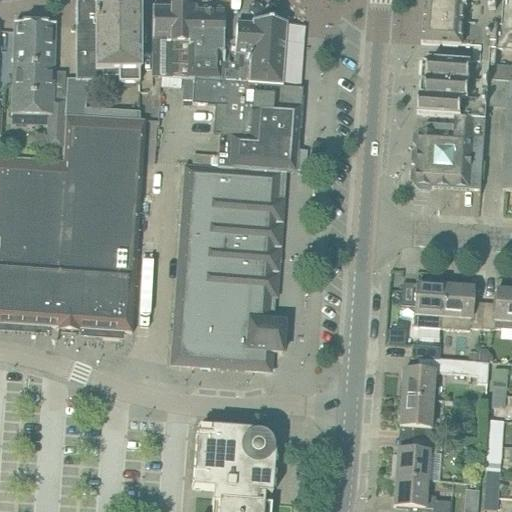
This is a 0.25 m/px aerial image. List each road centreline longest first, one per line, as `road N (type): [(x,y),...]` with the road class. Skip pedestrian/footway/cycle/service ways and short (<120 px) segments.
road 1 (unclassified): [(351,409),(177,405),(0,349)]
road 2 (tertiary): [(364,229),(380,0)]
road 3 (tertiary): [(351,409),(364,229)]
road 4 (residential): [(511,240),(364,229)]
